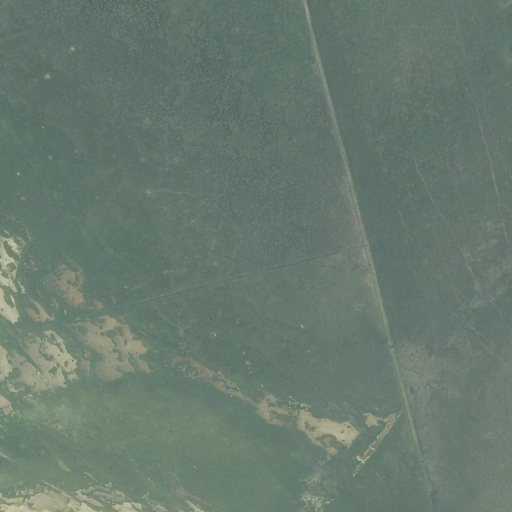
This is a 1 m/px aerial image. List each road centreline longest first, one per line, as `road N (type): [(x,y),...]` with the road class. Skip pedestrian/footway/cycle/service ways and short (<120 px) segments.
road 1 (track): [(0,321),(11,335),(365,244),(303,0)]
road 2 (track): [(435,511),(365,244)]
